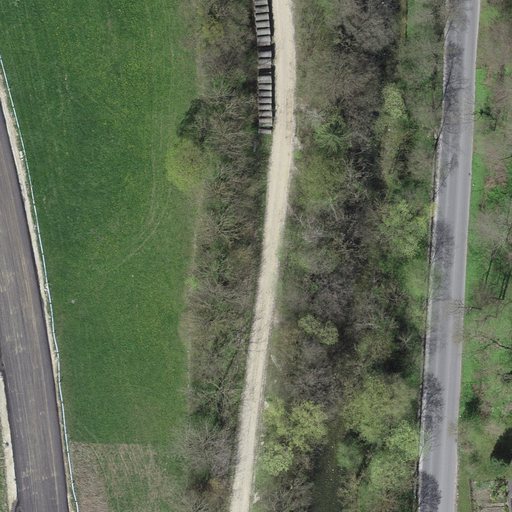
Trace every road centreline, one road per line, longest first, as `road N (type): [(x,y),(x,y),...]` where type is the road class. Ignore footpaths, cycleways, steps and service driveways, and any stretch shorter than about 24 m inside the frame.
road 1 (unclassified): [(279,0),(281,132),(240,511)]
road 2 (unclassified): [(459,0),(429,511)]
road 3 (primary): [(0,195),(47,511)]
